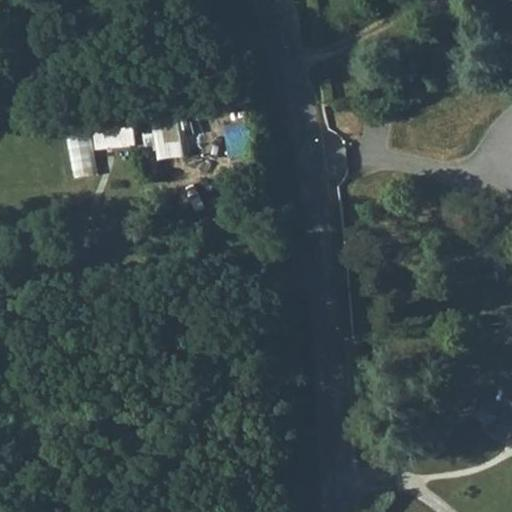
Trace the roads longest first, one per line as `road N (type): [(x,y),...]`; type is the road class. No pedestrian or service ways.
road 1 (residential): [(270,0),(302,106),(321,244),(335,511)]
road 2 (unknown): [(321,244),(0,263)]
